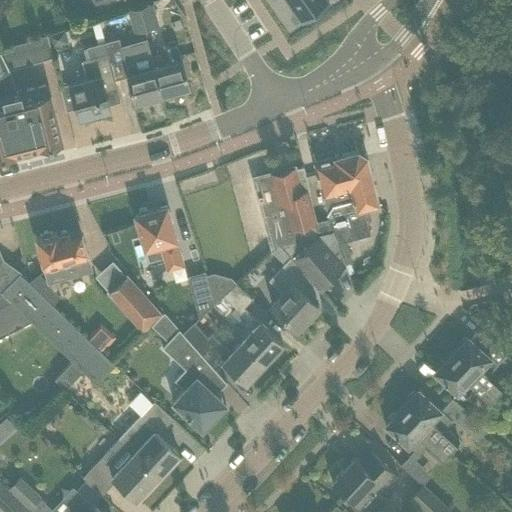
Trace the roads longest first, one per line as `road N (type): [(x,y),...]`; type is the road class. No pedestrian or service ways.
road 1 (unclassified): [(202,511),(356,354),(397,284)]
road 2 (tertiary): [(0,191),(156,152),(274,102)]
road 3 (residential): [(397,284),(413,214),(399,144),(359,58)]
